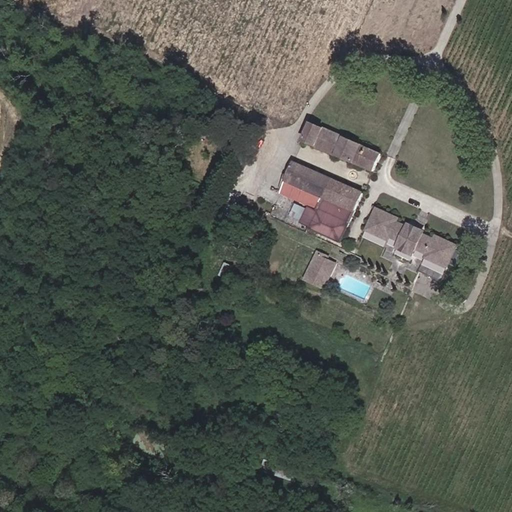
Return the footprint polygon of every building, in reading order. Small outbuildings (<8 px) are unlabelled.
[(373,172),(380,154),(311,123),(303,140),(373,172)] [(364,195),(293,163),(279,193),(317,210),(309,228),(342,243),(364,195)] [(424,234),(408,227),(398,222),(399,219),(376,208),(366,232),(389,242),(391,238),(401,243),(399,248),(415,255),(417,250),(427,255),(426,258),(449,269),(459,246),(436,236),(435,239),(424,234)] [(268,230),(246,221),(224,277),(245,286),(268,230)] [(329,288),(338,258),(316,251),(306,281),(329,288)]
